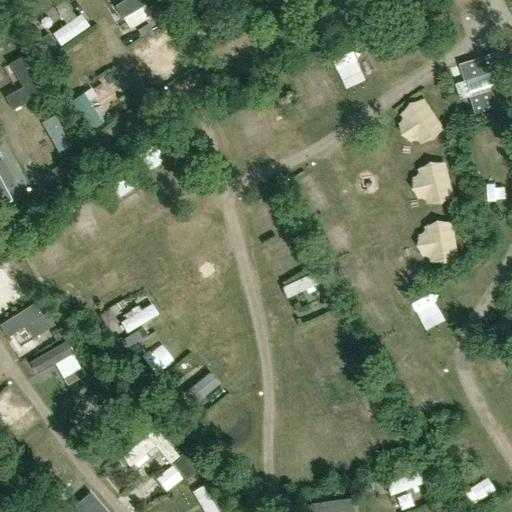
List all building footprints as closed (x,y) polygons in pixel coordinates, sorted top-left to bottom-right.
[(133,33),(157,18),(149,5),(125,20),(133,33)] [(65,48),(93,27),(84,15),(56,36),(65,48)] [(139,50),(155,76),(190,54),(174,28),(139,50)] [(475,107),(488,103),(490,109),(506,104),(504,98),(511,96),(511,75),(505,51),(462,64),(475,107)] [(10,97),(18,110),(47,96),(27,58),(14,64),(27,88),(10,97)] [(312,80),(296,85),(307,115),(322,110),(312,80)] [(427,94),(430,116),(442,114),(439,92),(427,94)] [(94,132),(106,124),(87,93),(75,101),(94,132)] [(256,152),(242,114),(230,118),(244,156),(256,152)] [(264,137),(277,132),(271,119),(259,124),(264,137)] [(440,141),(414,141),(414,159),(440,159),(440,141)] [(481,159),(500,158),(500,142),(480,143),(481,159)] [(156,153),(144,158),(161,193),(172,187),(156,153)] [(422,195),(448,194),(447,175),(420,176),(422,195)] [(128,189),(116,195),(130,222),(142,216),(128,189)] [(270,196),(247,207),(253,219),(276,208),(270,196)] [(432,226),(441,248),(454,242),(462,260),(474,255),(457,216),(432,226)] [(294,230),(280,237),(300,275),(313,268),(294,230)] [(336,232),(319,239),(331,271),(348,265),(336,232)] [(263,245),(273,267),(290,260),(280,238),(263,245)] [(38,246),(27,251),(33,266),(45,261),(38,246)] [(438,265),(445,261),(449,268),(462,260),(454,247),(435,259),(438,265)] [(48,286),(77,271),(71,259),(42,274),(48,286)] [(396,278),(402,290),(433,275),(427,263),(396,278)] [(93,308),(128,287),(122,275),(87,296),(93,308)] [(286,288),(291,300),(321,287),(316,275),(286,288)] [(3,326),(24,361),(36,354),(30,345),(57,329),(42,303),(3,326)] [(155,304),(123,323),(130,335),(162,317),(155,304)] [(312,344),(344,329),(338,315),(306,331),(312,344)] [(378,339),(390,357),(407,346),(394,328),(378,339)] [(184,343),(160,361),(153,352),(144,358),(159,377),(191,354),(184,343)] [(328,389),(369,371),(363,357),(322,375),(328,389)] [(413,394),(431,385),(421,365),(403,375),(413,394)] [(199,407),(221,384),(213,376),(191,400),(199,407)] [(66,404),(73,415),(103,395),(96,384),(66,404)] [(15,444),(45,420),(37,411),(8,434),(15,444)] [(362,417),(349,421),(358,457),(371,453),(362,417)] [(234,452),(258,433),(250,422),(225,442),(234,452)] [(172,466),(183,458),(161,430),(125,458),(142,480),(167,461),(172,466)] [(313,430),(298,434),(310,479),(326,474),(313,430)] [(302,471),(306,458),(293,453),(288,466),(302,471)] [(170,487),(184,476),(176,466),(162,477),(170,487)] [(421,472),(390,486),(396,501),(428,488),(421,472)] [(317,511),(355,511),(354,500),(317,505),(317,511)] [(203,511),(228,511),(222,501),(203,511)]
